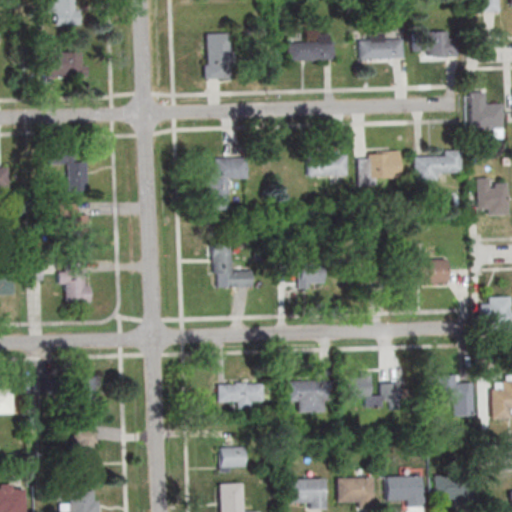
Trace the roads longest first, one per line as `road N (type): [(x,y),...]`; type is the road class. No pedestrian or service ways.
road 1 (residential): [(461,328),(0,344)]
road 2 (residential): [(452,105),(0,118)]
road 3 (residential): [(159,511),(145,114)]
